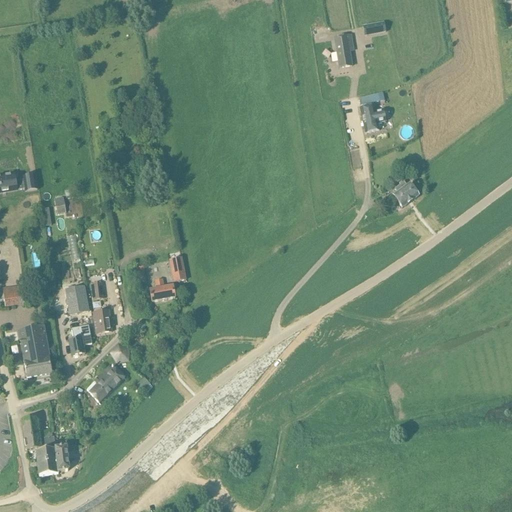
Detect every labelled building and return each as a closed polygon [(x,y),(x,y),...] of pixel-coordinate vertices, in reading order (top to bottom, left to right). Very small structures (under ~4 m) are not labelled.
[(386,34),(384,23),(363,27),(364,38),(386,34)] [(353,52),(351,37),(334,39),(339,70),(352,67),(349,53),(353,52)] [(360,107),(378,103),(377,96),(359,99),(360,107)] [(373,107),(365,109),(366,116),(361,117),(365,135),(379,132),(377,124),(385,123),(383,112),(375,114),(373,107)] [(0,177),(0,194),(25,191),(25,193),(37,191),(35,176),(23,178),(24,183),(16,184),(14,175),(0,177)] [(403,180),(399,175),(388,182),(392,188),(403,180)] [(400,186),(395,190),(397,194),(393,197),(402,210),(420,197),(410,184),(407,186),(404,181),(400,184),(400,186)] [(54,200),(57,215),(66,214),(64,198),(54,200)] [(79,260),(77,236),(70,237),(72,260),(79,260)] [(174,283),(186,281),(181,259),(170,262),(174,283)] [(144,268),(135,270),(138,287),(147,286),(144,268)] [(155,283),(156,290),(149,291),(152,304),(175,300),(173,287),(164,289),(163,282),(155,283)] [(90,285),(93,302),(104,300),(101,284),(90,285)] [(62,290),(66,308),(86,304),(82,286),(62,290)] [(24,306),(22,287),(2,290),(5,309),(24,306)] [(109,312),(93,314),(96,336),(112,333),(109,312)] [(71,330),(73,340),(68,341),(72,358),(85,356),(83,347),(92,345),(89,327),(71,330)] [(49,360),(49,359),(43,328),(19,332),(27,380),(52,375),(49,360)] [(129,350),(118,345),(110,355),(117,365),(129,363),(129,351),(129,350)] [(101,406),(125,383),(112,368),(109,368),(94,383),(86,391),(101,406)] [(42,450),(37,420),(22,422),(26,452),(42,450)] [(69,471),(68,461),(67,449),(62,450),(62,443),(55,444),(54,438),(44,440),(45,452),(36,453),(39,477),(59,475),(58,475),(58,474),(69,472),(69,471)]
